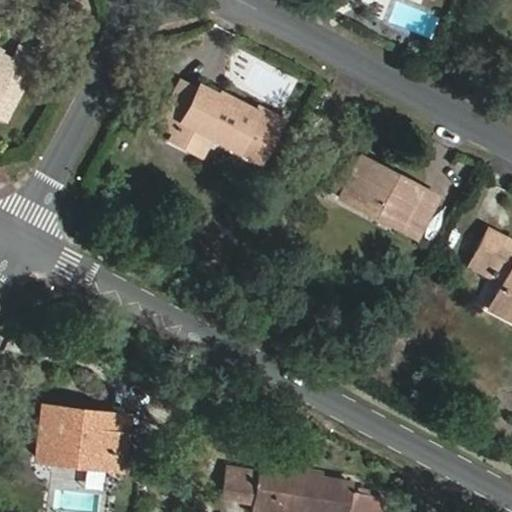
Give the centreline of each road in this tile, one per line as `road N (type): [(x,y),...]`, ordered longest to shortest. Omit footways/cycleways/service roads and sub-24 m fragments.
road 1 (tertiary): [(511,491),(22,231)]
road 2 (residential): [(511,149),(232,3)]
road 3 (residential): [(130,26),(22,231)]
